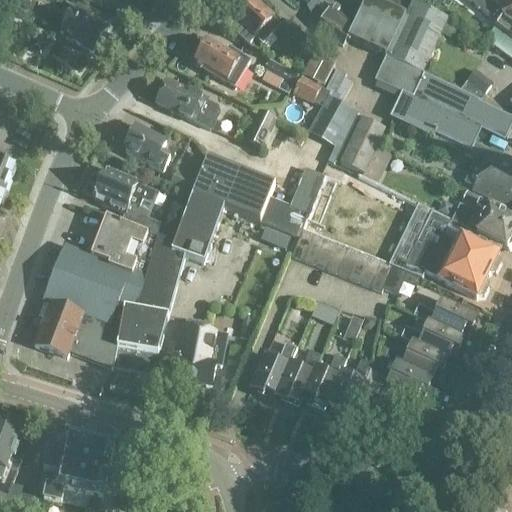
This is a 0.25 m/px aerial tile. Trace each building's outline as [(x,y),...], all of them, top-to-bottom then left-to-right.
[(10,0),(4,14),(23,23),(33,0),(10,0)] [(281,29),(273,22),(274,21),(250,0),(246,0),(229,19),(240,29),(234,36),(248,49),(255,42),(262,48),(281,29)] [(511,0),(462,0),(497,26),(511,4),(511,0)] [(405,20),(367,2),(358,22),(348,43),(386,61),(374,85),(378,87),(401,97),(411,102),(422,78),(441,38),(447,25),(449,22),(412,5),(405,20)] [(511,41),(511,4),(497,26),(495,29),(511,41)] [(348,43),(358,22),(336,6),(318,30),(317,31),(342,50),(348,43)] [(108,34),(89,21),(91,18),(79,10),(61,36),(64,39),(65,42),(70,46),(74,45),(92,57),(108,34)] [(194,69),(225,87),(234,92),(250,65),(241,60),(242,59),(228,50),(225,55),(208,45),(194,69)] [(277,93),(288,98),(297,81),(268,65),(263,74),(282,84),(277,93)] [(324,65),(314,86),(324,91),(334,71),(324,65)] [(466,86),(467,87),(460,96),(479,105),(483,99),(484,100),(492,88),(475,75),(466,86)] [(469,160),(475,149),(481,134),(505,145),(511,129),(511,122),(479,107),(480,105),(479,105),(460,96),(422,78),(411,102),(401,97),(399,102),(389,122),(433,143),(435,139),(466,153),(464,158),(469,160)] [(301,83),(294,97),(313,107),(320,93),(301,83)] [(168,86),(163,96),(161,95),(156,106),(158,107),(157,109),(210,134),(218,117),(217,109),(168,86)] [(326,114),(312,139),(340,154),(356,120),(358,117),(328,101),(322,112),(326,114)] [(258,114),(243,145),(263,154),(278,124),(258,114)] [(340,154),(335,165),(363,178),(384,133),(356,120),(340,154)] [(131,133),(127,141),(129,146),(125,154),(129,156),(127,159),(153,173),(154,172),(163,177),(170,163),(161,158),(167,147),(137,131),(136,131),(131,133)] [(469,160),(475,163),(464,186),(474,191),(473,194),(511,212),(511,163),(491,154),(490,156),(475,149),(469,160)] [(207,163),(193,199),(224,213),(226,213),(241,176),(207,163)] [(0,199),(2,200),(9,183),(4,181),(8,171),(13,173),(13,171),(0,166),(0,199)] [(289,212),(308,219),(324,180),(306,172),(290,210),(289,212)] [(197,185),(177,174),(170,188),(190,198),(197,185)] [(93,199),(96,201),(94,206),(125,218),(120,228),(158,243),(174,249),(179,235),(148,222),(158,197),(137,189),(137,188),(106,175),(101,189),(98,188),(93,199)] [(275,189),(241,176),(226,213),(296,241),(299,234),(302,236),(308,219),(289,212),(290,210),(271,201),(275,189)] [(477,212),(466,234),(506,253),(511,250),(511,225),(501,220),(502,218),(480,208),(482,204),(467,197),(463,205),(477,212)] [(203,269),(224,213),(193,199),(179,235),(174,249),(158,243),(137,313),(125,310),(113,373),(149,380),(153,358),(158,359),(184,262),(203,269)] [(466,234),(449,226),(431,217),(406,265),(381,253),(375,265),(381,268),(392,272),(420,283),(422,284),(425,277),(439,284),(439,285),(477,303),(478,301),(486,305),(493,289),(486,284),(490,277),(496,280),(508,259),(505,257),(506,253),(466,234)] [(113,375),(113,373),(125,310),(137,313),(158,243),(120,228),(106,223),(91,261),(66,251),(44,306),(51,309),(35,351),(68,364),(71,357),(112,373),(112,375),(113,375)] [(303,266),(314,240),(303,236),(302,236),(292,262),(303,266)] [(314,271),(325,245),(314,240),(303,266),(314,271)] [(326,275),(336,249),(325,245),(314,271),(326,275)] [(337,280),(347,254),(336,249),(326,275),(337,280)] [(348,284),(358,258),(347,254),(337,280),(348,284)] [(359,289),(370,263),(358,258),(348,284),(359,289)] [(370,293),(381,268),(375,265),(370,263),(359,289),(370,293)] [(383,293),(392,272),(381,268),(370,293),(381,297),(383,293)] [(420,283),(392,272),(383,293),(398,298),(403,286),(417,292),(420,283)] [(419,309),(414,320),(467,345),(474,330),(468,328),(471,320),(477,323),(477,322),(441,305),(436,317),(419,309)] [(339,316),(327,313),(322,325),(333,330),(339,316)] [(245,318),(240,342),(253,345),(258,321),(245,318)] [(406,331),(401,341),(454,367),(461,352),(455,349),(459,342),(466,346),(467,345),(414,320),(413,320),(428,327),(423,339),(406,331)] [(221,372),(227,341),(207,336),(209,328),(186,324),(178,363),(174,362),(169,383),(211,392),(215,370),(221,372)] [(454,367),(401,341),(400,342),(412,348),(407,359),(390,351),(385,362),(438,387),(445,372),(439,370),(442,362),(454,367)] [(258,400),(273,407),(276,399),(297,353),(285,348),(278,366),(266,361),(269,354),(268,353),(252,391),(247,404),(248,404),(253,392),(260,395),(258,400)] [(297,353),(276,399),(273,407),(274,407),(277,399),(285,402),(282,408),(298,415),(321,361),(310,356),(302,373),(290,368),(297,353)] [(321,361),(298,415),(303,403),(310,407),(308,412),(323,418),(328,408),(346,365),(335,360),(328,378),(316,373),(321,361)] [(370,395),(379,400),(384,391),(421,408),(429,392),(423,390),(427,383),(438,387),(385,362),(380,374),(370,395)] [(341,377),(347,365),(346,365),(328,408),(323,418),(324,418),(328,408),(336,411),(334,416),(349,423),(372,369),(360,364),(353,382),(341,377)] [(9,462),(21,429),(0,421),(0,464),(2,459),(9,462)] [(57,476),(53,493),(47,492),(43,505),(62,509),(64,496),(90,502),(87,511),(104,511),(103,510),(101,509),(114,450),(66,439),(63,454),(61,454),(61,456),(48,453),(43,473),(57,476)] [(34,511),(38,497),(16,492),(11,511),(34,511)]
